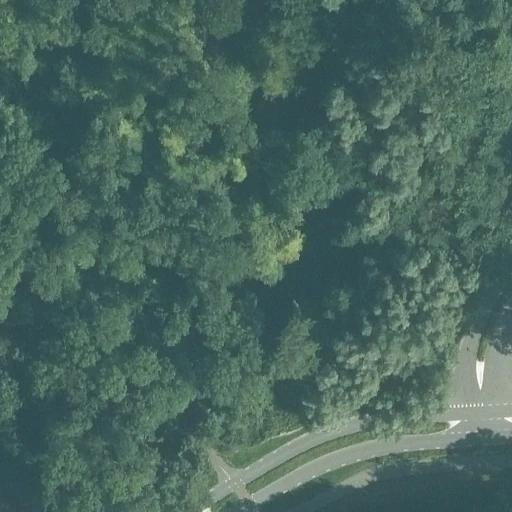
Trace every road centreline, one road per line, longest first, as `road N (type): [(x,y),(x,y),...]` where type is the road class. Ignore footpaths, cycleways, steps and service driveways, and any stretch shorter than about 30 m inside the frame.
road 1 (tertiary): [(465,413),(364,422),(315,438),(194,511)]
road 2 (tertiary): [(240,511),(364,451),(484,438)]
road 3 (tertiary): [(511,271),(471,342),(465,413)]
